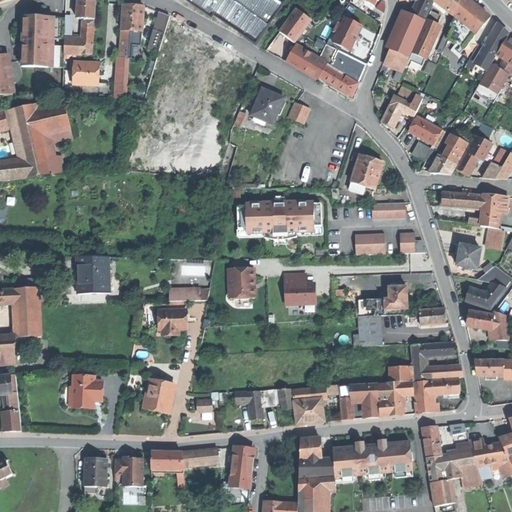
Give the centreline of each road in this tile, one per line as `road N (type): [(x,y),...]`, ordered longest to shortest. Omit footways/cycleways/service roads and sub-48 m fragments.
road 1 (residential): [(268,437),(181,444),(0,435)]
road 2 (residential): [(414,185),(476,414)]
road 3 (residential): [(358,113),(152,0)]
road 4 (residential): [(476,414),(268,437)]
road 5 (unknown): [(424,420),(429,493),(412,503),(363,507)]
road 6 (unknown): [(181,444),(202,308)]
